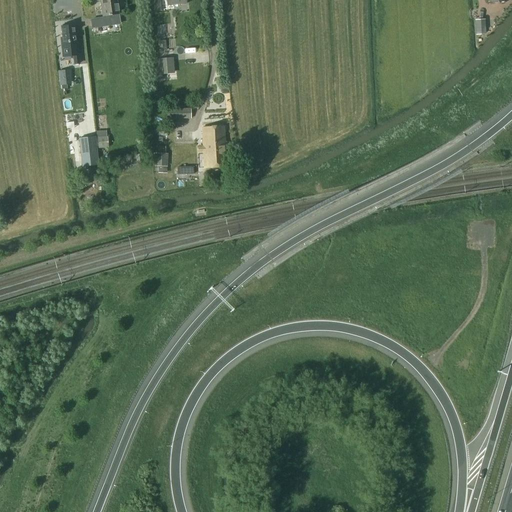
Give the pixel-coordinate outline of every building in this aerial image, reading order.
[(91,20),(92,28),(110,25),(109,15),(119,14),(116,0),(101,0),(102,4),(101,4),(103,17),(103,19),(91,20)] [(486,19),(476,20),(477,35),(487,34),(486,19)] [(63,57),(73,56),(74,64),(79,64),(77,41),(75,41),(73,25),(61,27),(64,48),(62,48),(63,57)] [(162,74),(172,73),(171,58),(161,59),(162,74)] [(63,71),(60,71),(58,71),(60,86),(62,86),(71,84),(69,70),(63,71)] [(175,109),(175,119),(191,119),(191,109),(175,109)] [(223,127),(202,128),(204,168),(228,166),(226,142),(225,142),(223,127)] [(107,137),(81,139),(82,150),(108,148),(107,137)] [(155,153),(154,166),(165,166),(165,154),(155,153)]
